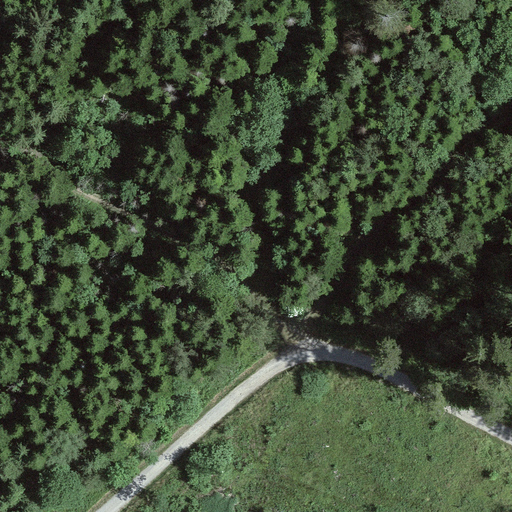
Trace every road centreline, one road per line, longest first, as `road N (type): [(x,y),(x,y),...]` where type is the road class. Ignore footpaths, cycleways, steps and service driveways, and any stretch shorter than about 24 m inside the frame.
road 1 (track): [(511,441),(307,333),(0,134)]
road 2 (track): [(103,511),(307,333)]
